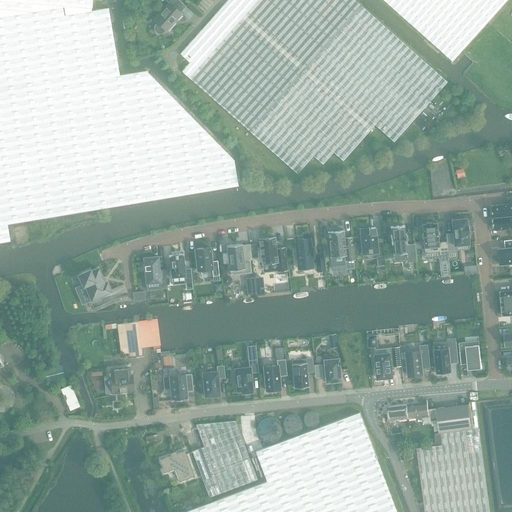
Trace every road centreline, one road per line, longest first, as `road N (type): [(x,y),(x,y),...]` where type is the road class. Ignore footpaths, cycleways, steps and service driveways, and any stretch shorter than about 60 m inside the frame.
road 1 (residential): [(109,253),(277,217),(476,202),(496,386)]
road 2 (unclassified): [(138,423),(372,396)]
road 3 (unclassified): [(414,511),(370,415),(372,396)]
road 4 (unclassified): [(372,396),(496,386)]
